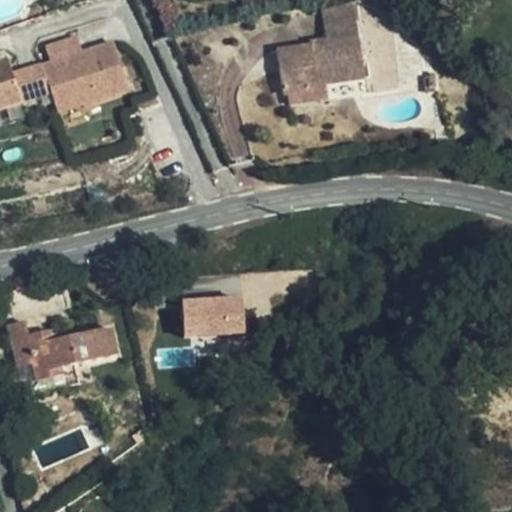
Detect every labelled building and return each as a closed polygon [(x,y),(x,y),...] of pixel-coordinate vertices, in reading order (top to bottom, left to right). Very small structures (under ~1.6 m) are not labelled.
[(323,24),(355,20),(352,2),(321,10),(323,24)] [(364,78),(355,20),(323,24),(325,42),(275,50),(281,94),(288,93),(307,91),(306,87),(326,84),(364,78)] [(0,109),(21,103),(8,60),(0,62),(0,109)] [(24,100),(49,95),(46,80),(21,86),(24,100)] [(327,99),(326,84),(306,87),(307,91),(288,93),(289,105),(327,99)] [(184,337),(246,332),(243,293),(181,298),(184,337)] [(488,318),(490,306),(472,301),(465,326),(492,333),(495,319),(488,318)] [(30,364),(35,382),(75,374),(74,366),(116,357),(111,330),(69,338),(68,333),(52,336),(33,341),(32,336),(28,337),(25,322),(8,326),(16,367),(30,364)] [(51,331),(32,336),(33,341),(52,336),(51,331)] [(480,370),(479,357),(468,358),(469,371),(480,370)] [(75,374),(35,382),(38,395),(78,386),(75,374)] [(511,396),(492,392),(493,385),(480,382),(480,385),(471,383),(468,399),(477,400),(475,407),(487,409),(486,412),(511,417),(511,396)]
